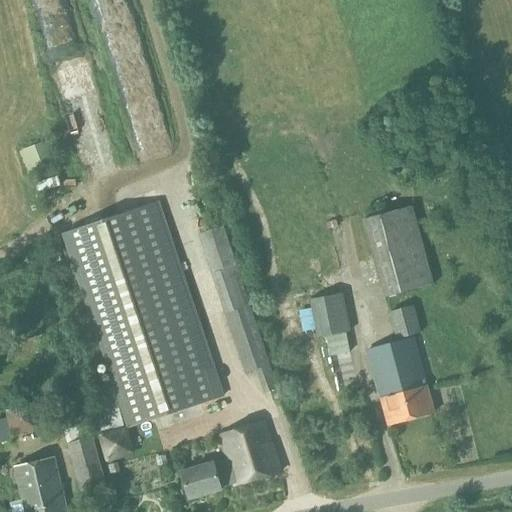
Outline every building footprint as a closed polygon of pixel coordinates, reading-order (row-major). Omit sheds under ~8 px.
[(67,234),(131,426),(223,396),(158,203),(67,234)] [(362,219),(362,220),(384,298),(434,284),(412,206),(362,219)] [(245,373),(269,365),(262,343),(223,227),(200,235),(213,274),(212,275),(245,373)] [(310,300),(317,337),(350,330),(342,293),(310,300)] [(412,307),(393,312),(390,313),(397,338),(419,332),(412,307)] [(387,425),(433,413),(413,338),(367,351),(387,425)] [(224,461),(214,464),(214,463),(180,472),(188,500),(222,490),(221,487),(232,483),(233,486),(279,472),(263,422),(217,436),(224,461)] [(81,494),(105,487),(91,437),(67,444),(81,494)] [(24,511),(66,511),(53,459),(14,468),(24,511)]
